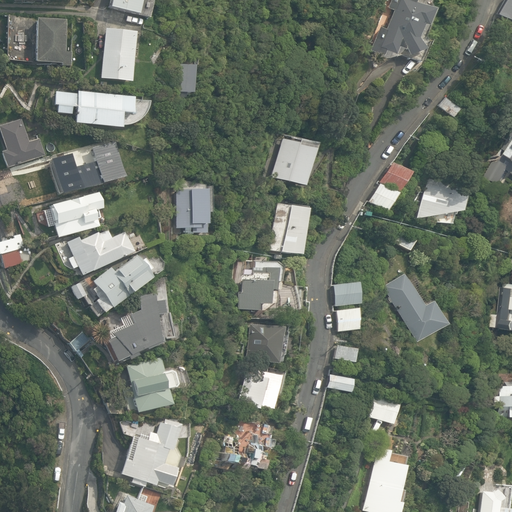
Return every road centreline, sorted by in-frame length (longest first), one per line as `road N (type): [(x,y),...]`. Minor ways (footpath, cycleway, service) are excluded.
road 1 (residential): [(490,0),(318,252),(317,357),(275,511)]
road 2 (residential): [(71,511),(83,448),(79,392),(56,358),(0,314)]
